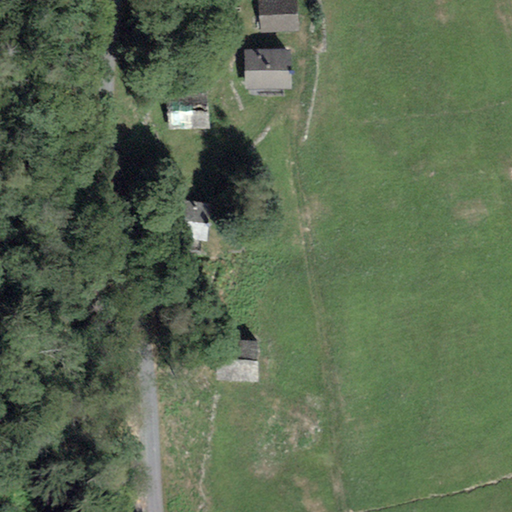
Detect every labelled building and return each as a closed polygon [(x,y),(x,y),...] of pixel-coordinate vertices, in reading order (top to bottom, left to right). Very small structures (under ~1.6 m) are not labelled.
[(256,0),(260,32),(298,27),(294,0),(256,0)] [(288,46),(242,48),(244,88),(290,86),(288,46)] [(208,93),(167,94),(168,125),(209,125),(208,93)] [(207,239),(209,204),(164,201),(162,236),(207,239)] [(256,381),(258,339),(215,337),(213,379),(256,381)]
